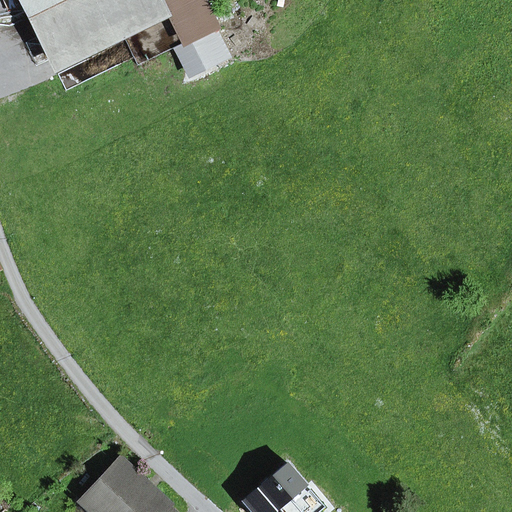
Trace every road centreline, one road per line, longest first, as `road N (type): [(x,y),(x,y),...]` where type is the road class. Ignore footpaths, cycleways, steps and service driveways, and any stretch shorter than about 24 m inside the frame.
road 1 (unclassified): [(0,242),(35,319),(98,403)]
road 2 (residential): [(98,403),(208,511)]
